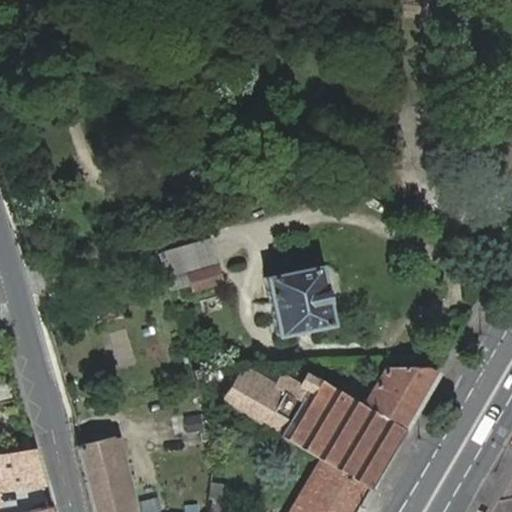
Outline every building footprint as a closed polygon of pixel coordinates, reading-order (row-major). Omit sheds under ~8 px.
[(213,268),(206,243),(154,258),(163,282),(184,276),(213,268)] [(318,266),(263,279),(276,336),(331,324),(331,322),(338,320),(342,314),(341,310),(343,308),(336,275),(333,273),(332,270),(327,268),(320,270),(318,266)] [(218,283),(213,268),(184,276),(189,291),(218,283)] [(93,302),(99,322),(120,316),(114,296),(93,302)] [(401,426),(435,369),(424,364),(385,365),(363,403),(401,426)] [(366,486),(401,426),(363,403),(301,367),(240,370),(221,401),(321,459),(366,486)] [(76,448),(92,511),(127,511),(109,440),(83,447),(76,448)] [(32,450),(0,454),(0,492),(42,486),(32,450)] [(350,511),(366,486),(321,459),(291,511),(350,511)] [(208,511),(223,511),(227,483),(210,481),(208,500),(210,500),(208,511)] [(511,485),(502,502),(511,500),(511,485)] [(511,511),(511,500),(502,502),(496,511),(511,511)]
